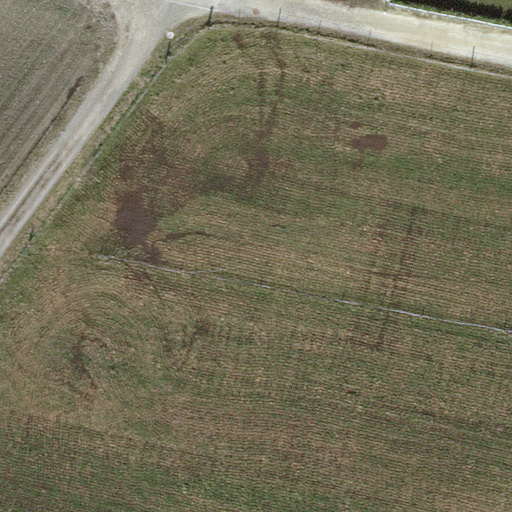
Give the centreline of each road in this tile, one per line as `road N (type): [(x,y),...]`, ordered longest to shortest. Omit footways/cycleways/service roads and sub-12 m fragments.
road 1 (track): [(158,0),(130,68),(0,244)]
road 2 (residential): [(265,0),(511,48)]
